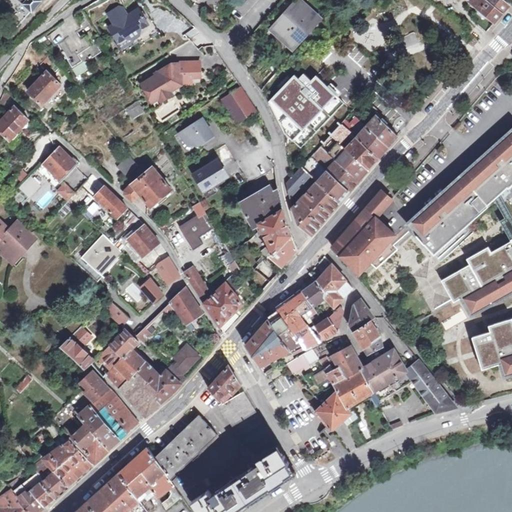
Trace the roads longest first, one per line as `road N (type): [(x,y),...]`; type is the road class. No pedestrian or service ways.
road 1 (secondary): [(312,249),(511,29)]
road 2 (residential): [(312,249),(289,210),(268,121),(224,44),(181,0)]
road 3 (residential): [(228,345),(165,238),(70,147)]
road 4 (secondary): [(59,511),(189,393),(228,345)]
road 5 (tertiary): [(309,485),(388,443),(511,405)]
road 6 (residential): [(228,345),(309,485)]
road 7 (secondary): [(228,345),(312,249)]
